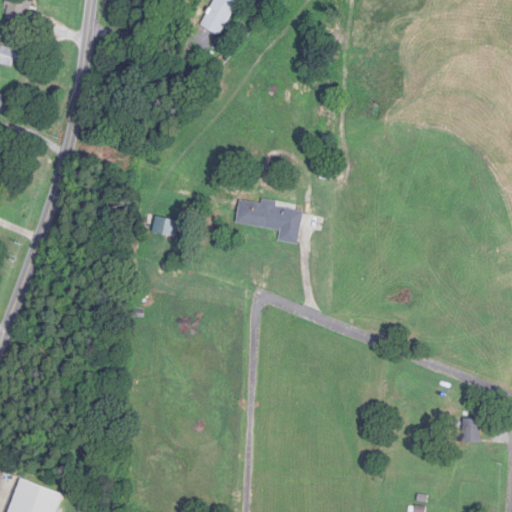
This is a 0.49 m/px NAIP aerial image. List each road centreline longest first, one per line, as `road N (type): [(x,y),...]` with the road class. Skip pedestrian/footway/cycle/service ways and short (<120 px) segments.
road 1 (residential): [(0,344),(68,161),(94,0)]
road 2 (residential): [(511,398),(271,302)]
road 3 (residential): [(271,302),(257,333),(249,511)]
